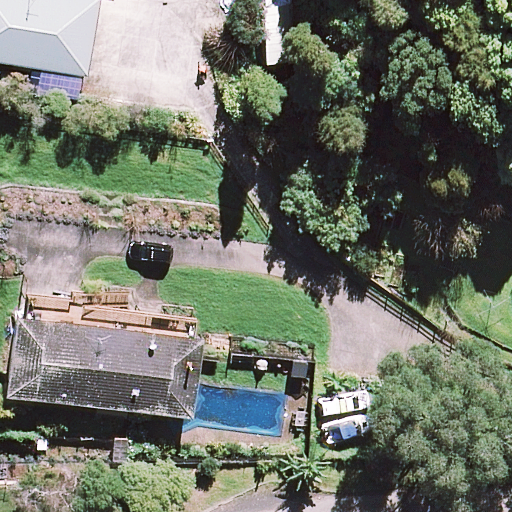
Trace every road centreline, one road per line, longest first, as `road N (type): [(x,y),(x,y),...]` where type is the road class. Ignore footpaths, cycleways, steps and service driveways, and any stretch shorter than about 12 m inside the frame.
road 1 (unknown): [(511,426),(258,294),(152,267),(0,247)]
road 2 (residential): [(511,506),(377,511)]
